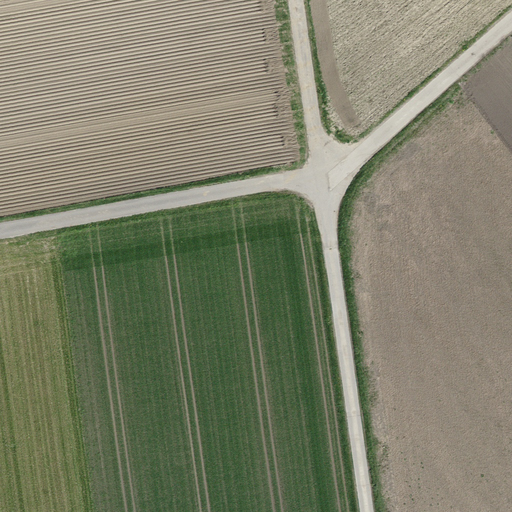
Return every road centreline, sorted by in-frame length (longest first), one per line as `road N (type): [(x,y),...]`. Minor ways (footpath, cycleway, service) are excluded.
road 1 (track): [(0,226),(321,169),(511,5)]
road 2 (track): [(298,0),(367,511)]
